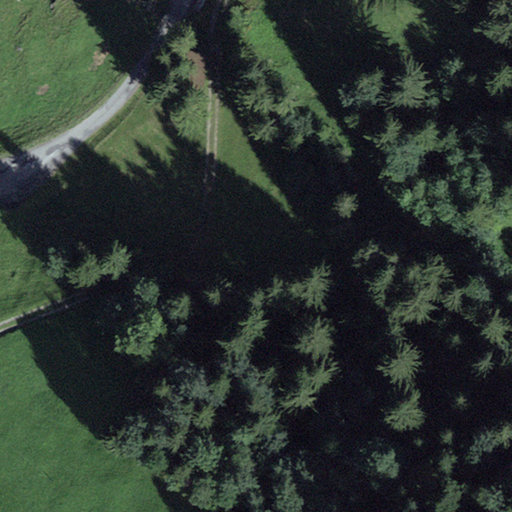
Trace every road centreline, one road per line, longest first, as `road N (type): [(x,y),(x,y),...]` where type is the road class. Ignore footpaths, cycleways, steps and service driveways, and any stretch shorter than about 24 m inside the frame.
road 1 (track): [(0,330),(67,302),(149,282),(190,253),(201,217),(216,0)]
road 2 (unclassified): [(183,0),(147,65),(26,170)]
